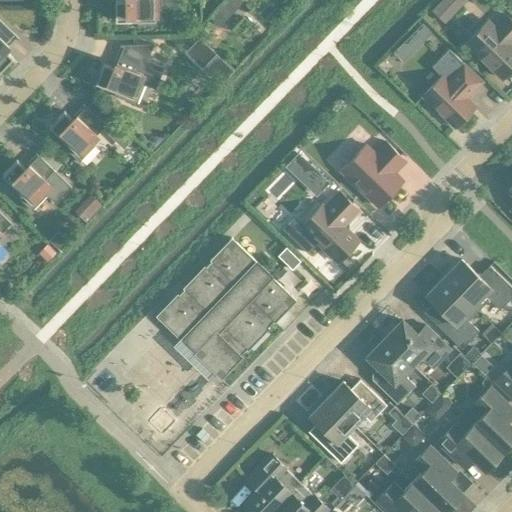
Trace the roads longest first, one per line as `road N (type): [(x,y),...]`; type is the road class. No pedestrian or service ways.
road 1 (residential): [(201,511),(180,491),(429,238),(438,201),(511,125)]
road 2 (residential): [(0,114),(55,58),(71,24),(71,0)]
